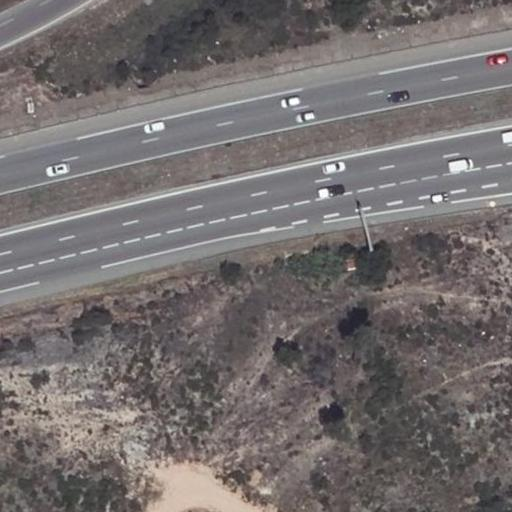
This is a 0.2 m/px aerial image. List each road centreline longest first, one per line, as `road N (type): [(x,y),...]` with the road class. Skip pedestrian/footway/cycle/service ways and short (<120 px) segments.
road 1 (motorway): [(511,60),(0,172)]
road 2 (motorway): [(0,267),(387,178)]
road 3 (motorway): [(387,178),(511,157)]
road 4 (motorway): [(387,178),(511,168)]
